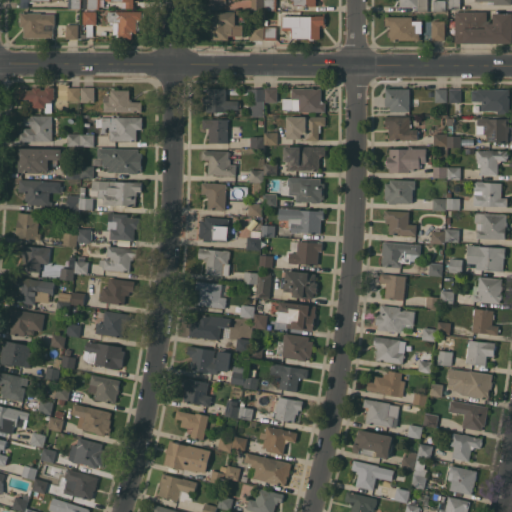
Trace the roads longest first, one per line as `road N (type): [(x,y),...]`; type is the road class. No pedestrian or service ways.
road 1 (residential): [(172,0),(171,244),(152,377),(116,511)]
road 2 (residential): [(355,0),(349,338),(308,511)]
road 3 (tertiary): [(0,63),(511,65)]
